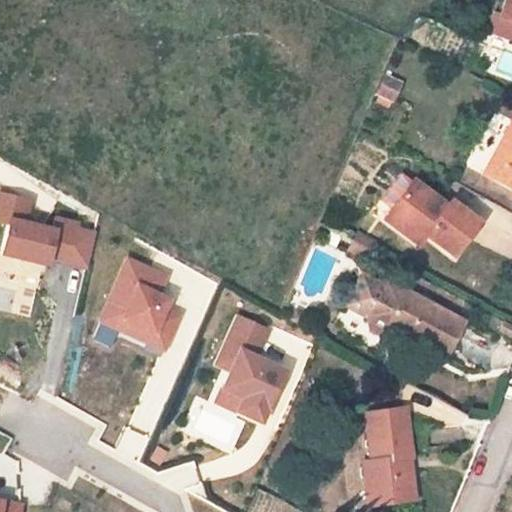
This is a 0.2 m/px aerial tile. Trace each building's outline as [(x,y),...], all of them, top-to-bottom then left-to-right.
[(511,0),(503,0),(497,19),(511,23),(511,0)] [(511,35),(511,23),(497,19),(493,29),(511,35)] [(399,83),(382,75),(374,92),(392,100),(399,83)] [(511,121),(483,175),(511,190),(511,121)] [(399,173),(379,200),(390,209),(411,182),(399,173)] [(452,256),(477,224),(448,202),(445,207),(411,181),(411,182),(390,209),(403,219),(396,228),(411,240),(418,230),(424,235),(452,256)] [(0,224),(0,226),(0,253),(86,269),(94,227),(28,215),(32,196),(0,189),(0,224)] [(396,228),(403,219),(390,209),(383,219),(396,228)] [(424,235),(418,230),(411,240),(417,244),(424,235)] [(364,259),(373,242),(357,233),(348,249),(364,259)] [(94,324),(164,352),(180,312),(160,304),(172,273),(122,254),(94,324)] [(343,305),(365,317),(382,286),(364,276),(359,278),(343,305)] [(462,322),(389,282),(383,284),(382,286),(365,317),(369,329),(383,337),(388,328),(396,332),(443,358),(462,322)] [(295,311),(290,319),(301,325),(306,316),(295,311)] [(233,312),(211,365),(221,369),(208,401),(261,423),(285,365),(259,354),(270,327),(233,312)] [(396,332),(388,328),(383,337),(391,341),(396,332)] [(410,460),(403,410),(364,415),(370,462),(361,463),(364,484),(369,483),(372,506),(397,503),(397,493),(412,492),(408,461),(410,460)] [(0,511),(19,511),(21,500),(0,496),(0,511)]
